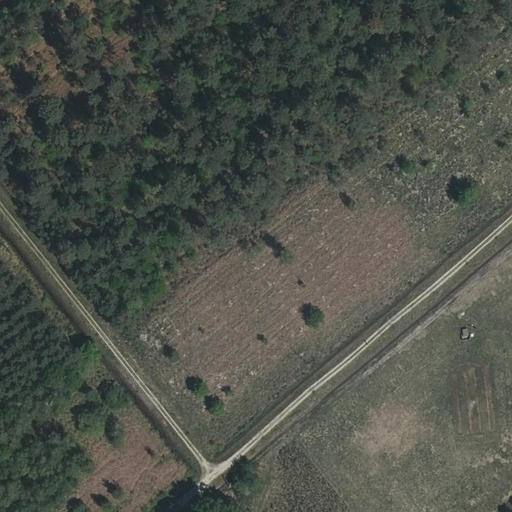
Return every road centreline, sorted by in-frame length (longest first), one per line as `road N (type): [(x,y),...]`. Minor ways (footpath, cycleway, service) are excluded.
road 1 (track): [(174,511),(511,221)]
road 2 (track): [(216,475),(0,198)]
